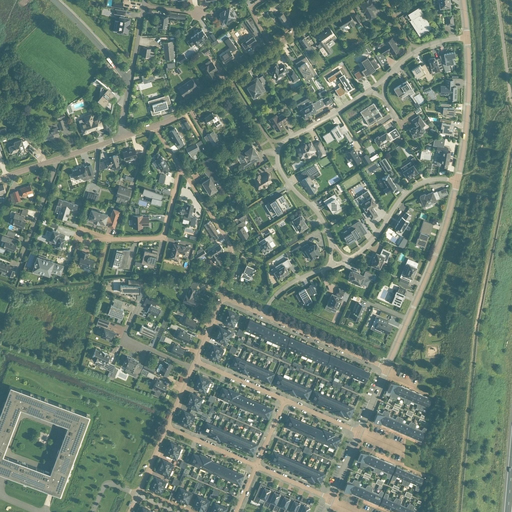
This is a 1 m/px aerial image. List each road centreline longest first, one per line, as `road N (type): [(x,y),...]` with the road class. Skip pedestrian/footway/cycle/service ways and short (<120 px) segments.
road 1 (residential): [(154,126),(341,0)]
road 2 (residential): [(457,181),(386,368)]
road 3 (residential): [(330,238),(282,175),(277,153),(285,139),(337,110)]
road 4 (residential): [(467,37),(457,181)]
road 5 (residential): [(457,181),(414,185),(347,259)]
road 6 (residential): [(386,368),(261,314)]
road 7 (residential): [(7,454),(49,469),(64,428),(22,412)]
road 8 (residential): [(223,279),(229,241),(181,169)]
road 9 (residential): [(57,159),(16,275)]
road 10 (residential): [(110,240),(162,237),(181,169)]
